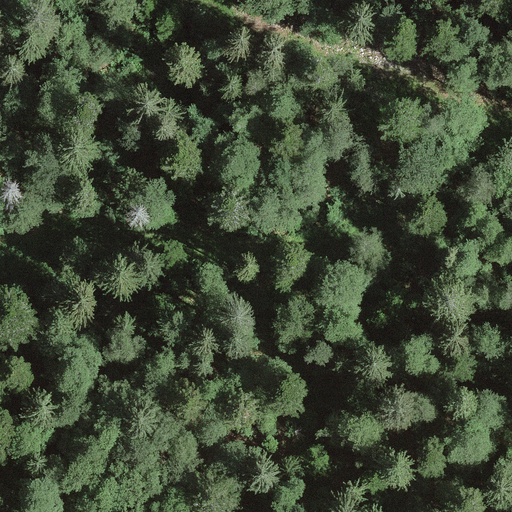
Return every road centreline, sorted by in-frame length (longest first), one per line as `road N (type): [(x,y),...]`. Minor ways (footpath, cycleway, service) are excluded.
road 1 (track): [(0,242),(329,245),(511,169)]
road 2 (track): [(511,129),(408,76),(326,55),(216,0)]
